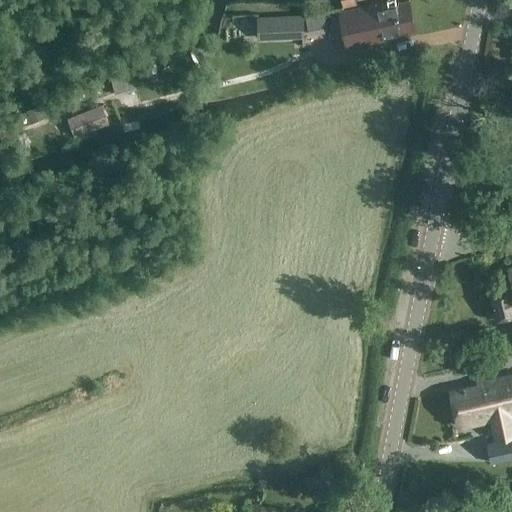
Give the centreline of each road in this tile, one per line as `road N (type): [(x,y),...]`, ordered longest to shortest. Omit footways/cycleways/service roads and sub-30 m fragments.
road 1 (unclassified): [(376,511),(427,250)]
road 2 (unclassified): [(427,250),(477,0)]
